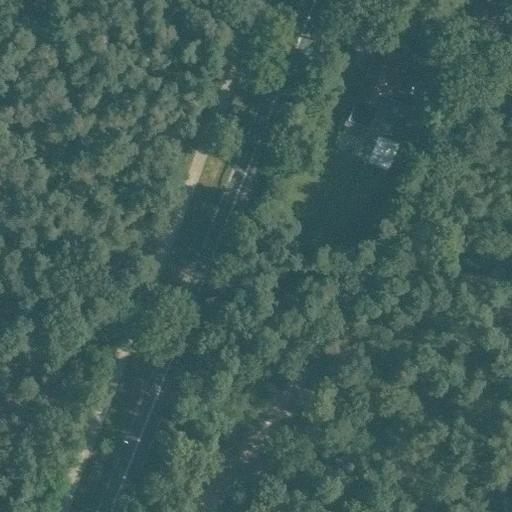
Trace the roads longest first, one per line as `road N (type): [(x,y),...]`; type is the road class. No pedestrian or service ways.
road 1 (secondary): [(111,511),(307,0)]
road 2 (track): [(301,378),(511,78)]
road 3 (unclassified): [(199,511),(301,378)]
